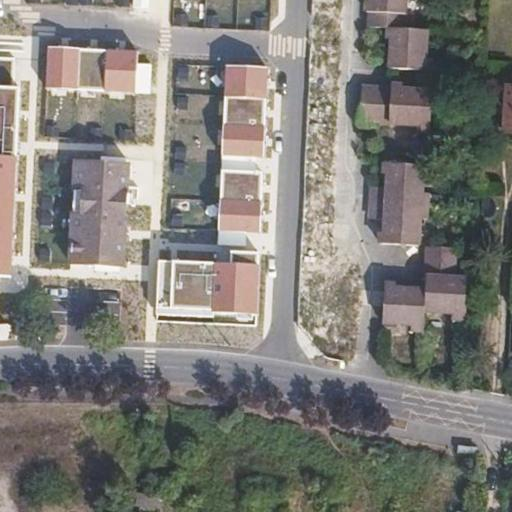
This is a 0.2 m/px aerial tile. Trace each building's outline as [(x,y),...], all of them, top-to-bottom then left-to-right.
[(0,0),(0,15),(9,16),(9,0),(0,0)] [(95,13),(95,1),(75,0),(66,0),(66,11),(95,13)] [(275,45),(251,44),(249,62),(247,82),(248,82),(248,90),(272,91),(273,83),(302,85),(300,104),(313,104),(314,98),(339,100),(342,61),(332,60),(332,65),(304,64),(306,18),(344,21),(344,5),(329,4),(329,0),(298,0),(298,6),(288,5),(288,16),(277,16),(275,45)] [(376,35),(390,35),(390,34),(392,0),(377,0),(377,13),(372,13),(372,24),(376,24),(376,35)] [(392,0),(390,34),(390,35),(395,35),(395,48),(398,48),(396,77),(439,79),(440,65),(432,64),(434,38),(407,37),(409,0),(392,0)] [(51,22),(51,13),(37,12),(37,21),(51,22)] [(100,25),(101,16),(72,14),(72,23),(100,25)] [(135,26),(135,18),(121,17),(120,26),(135,26)] [(100,158),(139,160),(141,150),(137,150),(139,120),(149,120),(151,92),(156,93),(158,68),(153,68),(154,39),(114,37),(113,48),(120,48),(117,107),(109,107),(109,118),(96,117),(95,131),(101,131),(100,158)] [(249,62),(251,44),(225,42),(225,58),(195,56),(195,52),(185,52),(182,89),(209,91),(209,98),(222,99),(223,80),(247,82),(249,62)] [(511,134),(511,90),(503,90),(500,134),(511,134)] [(385,96),(382,130),(424,132),(424,140),(435,140),(436,98),(411,97),(411,92),(396,92),(396,97),(385,96)] [(368,129),(382,130),(385,96),(369,95),(368,129)] [(335,152),(336,141),(300,139),(296,192),(292,192),(290,233),(307,234),(305,264),(336,266),(339,221),(325,220),(326,206),(330,206),(333,152),(335,152)] [(202,232),(232,234),(234,202),(239,154),(240,152),(206,150),(204,177),(197,177),(196,202),(203,202),(202,232)] [(234,202),(232,234),(236,234),(240,152),(239,154),(234,202)] [(36,188),(37,172),(27,171),(26,188),(36,188)] [(423,226),(426,226),(426,212),(431,212),(432,201),(423,200),(425,173),(389,171),(388,182),(393,182),(392,195),(379,194),(377,224),(391,225),(390,239),(386,239),(385,251),(421,253),(423,226)] [(106,273),(106,275),(129,276),(135,178),(83,175),(77,272),(106,273)] [(33,234),(35,206),(25,205),(23,234),(33,234)] [(215,294),(225,295),(228,271),(229,258),(230,255),(201,254),(202,249),(178,248),(177,252),(148,250),(146,291),(159,291),(160,283),(215,287),(215,294)] [(423,296),(420,340),(426,340),(427,318),(455,320),(454,326),(464,327),(466,285),(456,284),(457,255),(431,254),(428,296),(423,296)] [(21,269),(30,269),(31,256),(22,255),(21,269)] [(228,271),(225,295),(255,296),(255,305),(266,305),(267,276),(274,276),(275,265),(240,264),(240,258),(229,258),(228,271)] [(358,319),(361,280),(348,279),(348,282),(288,279),(286,321),(318,324),(331,326),(332,319),(358,319)] [(414,340),(420,340),(423,296),(401,294),(401,291),(389,290),(387,331),(414,333),(414,340)] [(159,455),(159,434),(135,434),(135,440),(129,440),(129,458),(125,458),(126,470),(167,470),(167,456),(159,455)] [(72,479),(73,446),(47,446),(47,453),(36,453),(37,478),(72,479)] [(73,511),(73,487),(50,488),(50,500),(37,500),(37,511),(73,511)] [(158,511),(159,494),(132,494),(132,507),(135,507),(134,511),(158,511)] [(119,511),(120,501),(80,501),(79,511),(119,511)]
